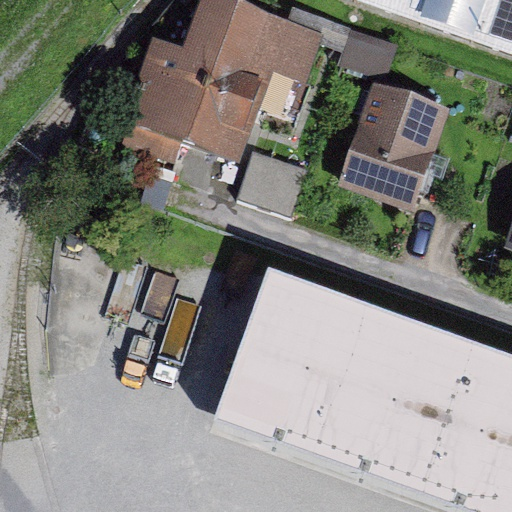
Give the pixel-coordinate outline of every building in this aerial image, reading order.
[(329,32),(224,0),(202,0),(185,58),(158,50),(133,131),(237,163),(261,86),(308,100),(329,32)] [(511,0),(351,0),(511,53),(511,0)] [(455,116),(378,89),(342,192),(420,218),(455,116)] [(315,177),(263,158),(248,198),(300,217),(315,177)] [(450,511),(511,511),(511,370),(272,284),(220,429),(450,511)]
